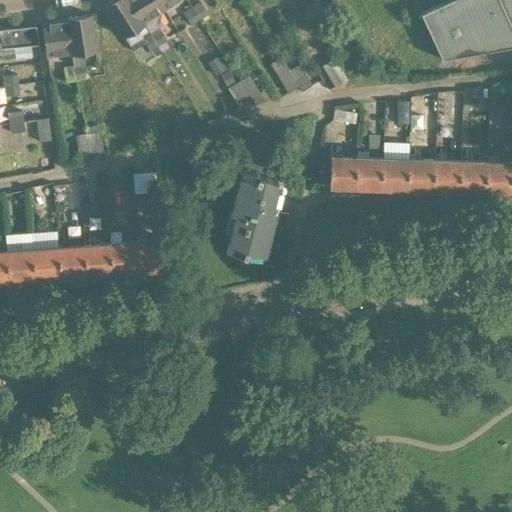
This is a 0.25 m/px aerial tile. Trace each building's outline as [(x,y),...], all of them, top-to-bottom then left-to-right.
[(145,24),(129,0),(113,0),(104,6),(123,38),(145,24)] [(158,0),(129,0),(145,24),(146,23),(145,21),(164,9),(158,0)] [(158,0),(164,9),(178,0),(158,0)] [(245,6),(241,0),(231,0),(237,10),(245,6)] [(511,0),(450,0),(421,14),(442,60),(511,47),(511,0)] [(201,2),(192,8),(199,19),(208,14),(201,2)] [(199,19),(192,8),(183,13),(190,25),(199,19)] [(66,19),(66,21),(71,53),(72,65),(75,81),(85,79),(81,54),(96,52),(90,15),(66,19)] [(71,53),(66,21),(42,25),(47,57),(71,53)] [(159,28),(150,34),(158,46),(166,40),(159,28)] [(158,46),(150,34),(142,39),(149,51),(158,46)] [(12,49),(1,51),(0,50),(0,61),(14,60),(12,49)] [(216,76),(227,69),(219,56),(208,62),(216,76)] [(335,87),(347,80),(335,59),(323,66),(335,87)] [(298,87),(288,72),(284,64),(274,70),(288,93),(298,87)] [(75,81),(72,65),(63,67),(65,82),(75,81)] [(288,72),(298,87),(301,92),(311,86),(298,65),(288,72)] [(234,82),(228,71),(220,76),(226,87),(234,82)] [(3,76),(4,86),(18,84),(17,74),(3,76)] [(237,83),(238,83),(249,102),(252,107),(263,100),(248,76),(237,83)] [(249,102),(238,83),(228,89),(239,108),(249,102)] [(18,84),(4,86),(6,96),(19,94),(18,84)] [(355,124),(357,113),(335,109),(333,120),(355,124)] [(8,113),(9,123),(23,121),(22,111),(8,113)] [(39,143),(50,142),(47,117),(37,118),(39,143)] [(23,121),(9,123),(11,134),(25,132),(23,121)] [(85,127),(87,135),(98,132),(96,124),(85,127)] [(87,135),(91,156),(103,154),(98,132),(87,135)] [(80,158),(91,156),(87,135),(76,137),(80,158)] [(382,154),(382,136),(369,136),(369,153),(382,154)] [(356,189),(357,157),(330,156),(329,188),(356,189)] [(382,189),(383,158),(357,157),(356,189),(382,189)] [(383,158),(382,189),(408,190),(409,159),(383,158)] [(434,191),(435,160),(409,159),(408,190),(434,191)] [(460,192),(461,160),(435,160),(434,191),(460,192)] [(485,193),(486,161),(461,160),(460,192),(485,193)] [(511,162),(486,161),(485,193),(511,193),(511,162)] [(234,210),(225,246),(245,253),(246,250),(264,252),(271,223),(279,225),(282,224),(285,214),(274,211),(275,209),(270,208),(277,181),(257,173),(255,177),(239,175),(230,210),(234,210)] [(136,241),(138,272),(165,270),(163,239),(136,241)] [(138,272),(136,241),(110,243),(112,274),(138,272)] [(112,274),(110,243),(84,245),(86,276),(112,274)] [(86,276),(84,245),(58,247),(61,278),(86,276)] [(61,278),(58,247),(32,249),(35,280),(61,278)] [(7,251),(9,282),(35,280),(32,249),(7,251)] [(0,282),(9,282),(7,251),(0,251),(0,282)]
